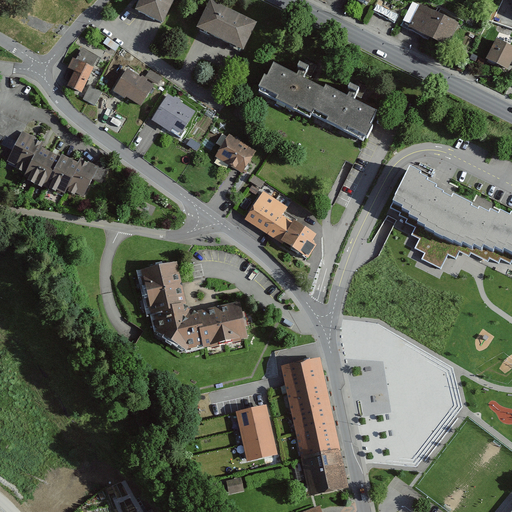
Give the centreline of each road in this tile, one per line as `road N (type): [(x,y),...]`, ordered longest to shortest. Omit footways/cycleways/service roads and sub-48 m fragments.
road 1 (residential): [(324,329),(347,258),(396,162),(430,149),(511,185)]
road 2 (secondary): [(511,114),(288,0)]
road 3 (residential): [(208,214),(77,122),(38,69)]
road 4 (residential): [(208,214),(188,232),(168,235),(0,209)]
road 5 (residential): [(363,511),(324,329)]
road 6 (residential): [(324,329),(286,279),(208,214)]
